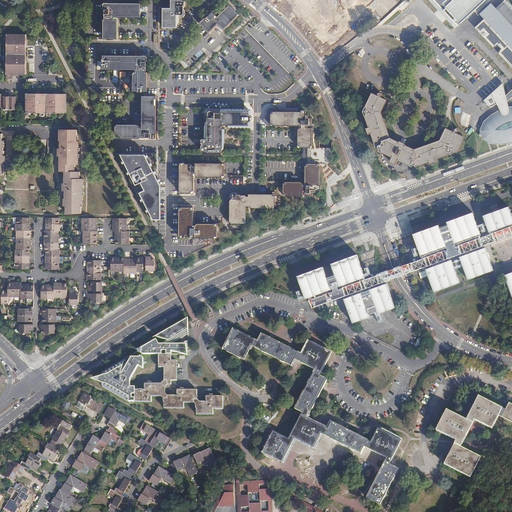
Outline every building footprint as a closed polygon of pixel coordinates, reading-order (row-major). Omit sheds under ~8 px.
[(186,6),(185,0),(171,0),(171,5),(172,6),(172,8),(163,8),(163,27),(177,27),(177,14),(179,14),(179,17),(185,17),(185,10),(184,9),(184,6),(186,6)] [(439,0),(461,24),(474,11),(486,0),(439,0)] [(505,57),(506,58),(507,60),(511,65),(511,66),(511,7),(507,2),(496,11),(489,4),(480,12),(485,18),(475,27),(482,35),(482,34),(488,39),(489,40),(490,41),(494,47),(496,47),(500,50),(499,53),(505,57)] [(141,17),(141,3),(113,3),(113,4),(111,4),(111,3),(104,3),(104,9),(105,9),(105,19),(104,19),(104,38),(118,38),(119,19),(116,19),(116,17),(141,17)] [(217,23),(218,24),(224,30),(239,15),(230,5),(218,17),(216,15),(217,14),(213,10),(209,13),(210,15),(208,17),(207,16),(199,23),(209,33),(216,26),(216,24),(217,23)] [(27,34),(7,34),(7,75),(12,75),(27,75),(27,64),(26,64),(26,45),(28,45),(28,34),(27,34)] [(132,91),(147,91),(147,72),(146,72),(146,62),(148,60),(148,57),(146,56),(143,55),(141,57),(139,57),(138,56),(103,55),(103,69),(135,70),(135,72),(134,72),(133,74),(132,91)] [(511,106),(509,107),(507,102),(506,95),(503,83),(484,100),(490,107),(497,104),(500,110),(492,115),(484,121),(480,130),(481,132),(480,133),(479,134),(479,135),(480,136),(481,137),(482,137),(483,139),(489,142),(492,144),(501,144),(511,143),(511,142),(511,106)] [(66,113),(66,94),(37,94),(37,92),(26,92),(26,108),(26,113),(66,113)] [(375,145),(376,145),(376,146),(378,146),(378,148),(379,148),(380,149),(381,151),(381,152),(386,153),(387,155),(391,157),(391,156),(392,157),(390,161),(391,162),(392,163),(393,163),(394,164),(395,164),(396,164),(398,160),(399,160),(399,161),(403,162),(404,162),(405,162),(408,165),(410,165),(411,164),(412,164),(414,165),(415,165),(416,166),(418,166),(419,166),(422,163),(423,163),(424,163),(430,162),(441,158),(442,156),(446,156),(447,155),(448,154),(448,153),(448,152),(449,153),(450,152),(451,151),(454,153),(455,151),(456,152),(458,149),(459,148),(461,144),(461,143),(462,142),(464,138),(464,136),(456,133),(456,132),(454,132),(446,128),(445,129),(443,133),(443,134),(442,135),(439,140),(434,142),(433,143),(432,143),(428,144),(427,145),(426,145),(414,149),(412,148),(411,148),(410,147),(394,139),(391,140),(391,139),(389,138),(390,137),(388,132),(387,131),(387,130),(386,126),(385,125),(385,124),(384,119),(382,119),(383,118),(381,112),(383,107),(383,106),(384,105),(386,101),(386,99),(380,97),(382,94),(379,93),(378,96),(372,93),(371,93),(367,101),(368,102),(368,104),(365,106),(365,107),(365,108),(366,109),(366,110),(365,111),(365,112),(366,113),(364,114),(364,116),(365,117),(367,120),(366,122),(373,139),(374,139),(374,140),(374,144),(375,145)] [(156,129),(157,96),(142,96),(142,126),(140,126),(139,124),(116,124),(115,133),(117,133),(121,137),(121,139),(139,139),(139,137),(150,137),(151,139),(155,139),(156,137),(156,134),(154,132),(154,131),(156,129)] [(251,115),(251,112),(251,111),(245,111),(222,111),(222,112),(215,112),(213,110),(210,110),(208,112),(208,116),(210,117),(210,121),(208,121),(208,137),(203,137),(201,139),(201,149),(203,151),(206,151),(208,151),(208,153),(222,153),(222,126),(221,125),(222,123),(224,125),(244,126),(246,126),(251,126),(251,122),(253,122),(253,119),(253,116),(251,115)] [(303,111),(301,112),(276,112),(273,112),(272,113),(272,117),(271,118),(271,120),(272,121),(272,127),(301,127),(301,129),(300,129),(298,130),(298,148),(303,149),(308,149),(313,149),(313,148),(313,138),(313,129),(311,129),(311,127),(313,127),(313,120),(312,119),(310,119),(310,117),(309,116),(307,116),(307,114),(307,112),(306,111),(303,111)] [(77,130),(61,130),(61,134),(59,134),(59,142),(60,142),(60,149),(58,149),(57,157),(59,157),(62,157),(62,160),(59,160),(59,172),(64,172),(63,183),(62,183),(62,191),(65,191),(64,198),(63,198),(63,206),(65,206),(65,213),(80,213),(81,202),(82,202),(83,179),(79,179),(80,172),(75,172),(75,164),(78,164),(79,141),(76,141),(77,130)] [(313,149),(308,149),(308,163),(308,165),(320,165),(320,166),(323,169),(327,165),(329,167),(332,164),(332,148),(313,148),(313,149)] [(157,153),(117,153),(150,218),(157,218),(157,153)] [(186,163),(184,162),(181,162),(180,164),(180,167),(182,168),(183,168),(183,171),(181,170),(180,172),(180,193),(193,193),(194,174),(196,175),(197,177),(224,177),(224,164),(223,163),(196,163),(196,166),(194,165),(194,164),(191,164),(185,164),(186,163)] [(317,194),(317,191),(321,191),(321,185),(320,185),(320,166),(320,165),(308,165),(308,163),(302,163),(302,165),(303,165),(304,166),(305,166),(305,186),(299,186),(299,184),(297,183),(285,183),(282,185),(283,188),(282,197),(303,197),(313,197),(313,194),(317,194)] [(230,208),(228,208),(227,216),(227,223),(229,223),(230,224),(230,225),(240,225),(245,225),(245,223),(247,222),(249,222),(249,209),(247,209),(247,208),(250,208),(252,209),(274,209),(275,208),(281,208),(282,207),(282,197),(283,188),(280,188),(280,186),(277,186),(277,188),(275,188),(275,190),(273,190),(273,194),(248,194),(248,197),(247,197),(246,195),(238,195),(236,193),(234,193),(232,195),(232,198),(233,199),(231,201),(232,204),(230,206),(230,208)] [(412,263),(414,270),(425,267),(426,271),(434,291),(463,281),(462,278),(461,275),(463,275),(464,277),(465,280),(493,270),(496,278),(500,277),(505,275),(511,294),(511,200),(482,212),(483,215),(475,218),(472,212),(447,221),(448,224),(440,227),(439,224),(413,233),(422,259),(412,263)] [(218,239),(218,224),(197,224),(195,225),(195,226),(193,226),(193,207),(180,207),(180,228),(181,229),(182,229),(182,231),(181,231),(179,233),(179,236),(181,238),(184,238),(185,237),(193,237),(193,235),(195,235),(195,238),(218,239)] [(377,283),(379,282),(377,275),(374,276),(373,274),(365,276),(357,254),(331,263),(336,276),(328,279),(323,266),(297,276),(305,298),(314,295),(318,305),(343,296),(353,322),(370,316),(369,314),(377,311),(378,313),(396,307),(387,284),(378,286),(377,283)] [(150,259),(150,257),(146,257),(146,270),(155,270),(155,260),(152,260),(150,259)] [(409,272),(414,270),(412,263),(406,265),(409,272)] [(388,279),(409,272),(406,265),(393,269),(385,272),(388,279)] [(385,272),(377,275),(379,282),(388,279),(385,272)] [(89,287),(89,291),(102,291),(102,282),(91,282),(91,285),(91,287),(89,287)] [(74,293),(74,290),(70,290),(70,296),(68,296),(68,304),(78,304),(78,293),(76,293),(74,293)] [(89,293),(89,297),(91,297),(91,299),(91,302),(102,302),(102,293),(89,293)] [(188,334),(188,322),(160,338),(174,342),(188,334)] [(31,328),(33,328),(33,324),(20,324),(20,333),(31,333),(31,330),(31,328)] [(44,328),(44,330),(44,333),(55,333),(55,325),(41,324),(41,328),(44,328)] [(252,346),(255,347),(258,341),(257,341),(256,340),(233,329),(223,349),(241,358),(243,359),(244,360),(252,346)] [(273,356),(280,343),(268,337),(262,334),(261,335),(258,341),(255,347),(273,356)] [(421,349),(427,337),(425,335),(421,334),(415,346),(421,349)] [(315,369),(322,373),(325,367),(332,352),(308,340),(301,354),(298,360),(299,361),(303,363),(315,369)] [(171,351),(187,351),(188,341),(173,345),(173,346),(166,346),(162,346),(158,346),(158,344),(156,341),(142,349),(141,353),(143,354),(159,354),(172,354),(171,351)] [(295,359),(298,352),(280,343),(273,356),(291,366),(295,359)] [(223,409),(223,396),(214,396),(213,395),(210,394),(210,396),(207,396),(207,402),(200,401),(198,399),(198,396),(197,396),(197,390),(184,390),(184,388),(181,388),(181,390),(178,390),(177,388),(175,385),(172,385),(172,381),(177,381),(177,368),(179,367),(179,364),(177,364),(177,361),(172,361),(172,354),(159,354),(159,368),(165,368),(165,381),(162,384),(152,384),(152,382),(148,382),(148,384),(145,384),(145,390),(135,390),(135,402),(152,402),(152,396),(162,397),(164,399),(164,402),(165,402),(165,408),(184,408),(184,403),(194,403),(196,405),(196,408),(197,408),(197,414),(214,415),(213,409),(223,409)] [(140,357),(131,357),(127,364),(124,362),(123,366),(121,361),(103,372),(102,375),(99,377),(98,379),(96,379),(96,380),(98,380),(99,382),(102,383),(103,387),(129,402),(129,401),(135,402),(135,390),(135,387),(130,387),(130,379),(138,365),(143,368),(143,365),(147,362),(143,360),(143,358),(140,356),(140,357)] [(304,391),(318,397),(321,390),(322,389),(323,387),(327,379),(320,376),(322,373),(315,369),(304,391)] [(265,381),(260,389),(266,393),(270,385),(265,381)] [(302,412),(309,416),(310,413),(318,397),(304,391),(301,398),(300,399),(299,401),(295,409),(298,410),(302,412)] [(96,412),(101,403),(98,401),(97,402),(91,398),(91,397),(85,393),(79,402),(86,406),(87,405),(93,409),(93,410),(96,412)] [(499,416),(503,408),(493,404),(491,402),(479,396),(469,416),(467,420),(473,423),(475,420),(487,426),(493,429),(499,416)] [(86,406),(79,402),(77,406),(84,410),(86,406)] [(100,414),(105,405),(101,403),(96,412),(100,414)] [(511,422),(511,404),(509,403),(506,410),(503,408),(499,416),(511,422)] [(110,407),(105,415),(108,417),(113,409),(110,407)] [(473,423),(467,420),(447,409),(436,430),(453,439),(456,440),(456,442),(455,444),(461,447),(463,443),(469,431),(473,423)] [(116,411),(111,419),(107,425),(110,427),(114,429),(117,424),(119,420),(126,424),(129,419),(116,411)] [(325,435),(328,429),(325,428),(320,426),(317,424),(312,421),(307,419),(301,416),(290,436),(295,438),(314,448),(321,434),(325,435)] [(58,450),(59,450),(66,438),(65,438),(66,435),(67,435),(68,436),(70,431),(69,430),(72,426),(59,418),(53,427),(58,430),(50,445),(58,450)] [(152,428),(150,426),(143,422),(140,429),(149,435),(146,441),(150,444),(158,431),(152,428)] [(343,445),(350,431),(342,427),(339,425),(337,424),(332,422),(328,429),(325,435),(343,445)] [(114,429),(110,427),(108,430),(107,429),(101,440),(99,443),(104,446),(105,447),(108,444),(111,438),(117,442),(116,445),(121,448),(125,442),(120,439),(120,437),(116,435),(118,431),(114,429)] [(387,458),(392,461),(398,448),(402,440),(378,428),(371,442),(368,440),(365,447),(387,458)] [(165,436),(158,431),(150,444),(154,447),(158,449),(165,436)] [(283,462),(294,441),(289,439),(273,431),(272,433),(262,452),(273,457),(283,462)] [(365,447),(368,440),(360,436),(359,435),(357,434),(350,431),(343,445),(358,452),(357,454),(359,456),(360,453),(361,454),(365,447)] [(99,443),(101,440),(93,435),(83,452),(90,456),(93,451),(95,447),(100,450),(102,451),(103,449),(104,446),(99,443)] [(168,437),(165,436),(158,449),(164,453),(172,440),(168,437)] [(154,447),(150,444),(146,441),(145,441),(141,438),(139,442),(138,443),(138,444),(143,447),(145,448),(140,457),(146,461),(150,453),(154,447)] [(43,455),(48,458),(54,462),(58,456),(55,454),(58,450),(50,445),(48,444),(45,448),(46,449),(43,455)] [(461,447),(455,444),(453,447),(449,454),(444,464),(471,478),(481,457),(461,447)] [(145,448),(143,447),(141,450),(139,450),(137,453),(137,455),(140,457),(145,448)] [(218,465),(210,448),(206,450),(201,452),(200,452),(194,455),(194,457),(197,463),(204,460),(204,459),(206,458),(210,465),(209,465),(211,469),(218,465)] [(29,457),(26,464),(31,467),(37,471),(41,464),(39,463),(41,459),(37,456),(31,452),(28,457),(29,457)] [(90,456),(83,452),(82,452),(77,460),(76,460),(72,467),(76,469),(80,472),(84,465),(85,463),(92,467),(91,467),(95,469),(99,462),(90,456)] [(39,453),(37,456),(41,459),(46,461),(48,458),(43,455),(39,453)] [(128,471),(132,474),(134,476),(139,468),(143,461),(130,454),(128,456),(127,458),(127,459),(134,462),(130,468),(128,471)] [(191,476),(197,473),(198,472),(190,455),(183,458),(180,459),(173,462),(174,463),(169,466),(170,470),(174,472),(184,467),(184,466),(186,465),(190,472),(189,472),(191,476)] [(14,479),(17,474),(16,474),(17,472),(18,472),(21,474),(25,468),(20,465),(14,461),(10,468),(7,467),(5,471),(7,472),(5,476),(11,480),(14,479)] [(376,480),(390,486),(392,482),(399,468),(390,464),(385,461),(381,469),(380,472),(376,480)] [(22,462),(20,465),(25,468),(29,470),(31,467),(26,464),(22,462)] [(176,476),(159,466),(155,472),(154,475),(153,475),(149,481),(150,482),(157,486),(161,479),(160,479),(162,477),(168,480),(168,481),(171,483),(175,477),(176,476)] [(118,489),(124,493),(129,485),(133,479),(131,477),(132,474),(128,471),(125,469),(123,473),(120,471),(118,474),(117,476),(123,480),(118,489)] [(65,483),(61,489),(72,496),(74,493),(71,491),(73,488),(74,486),(80,490),(83,492),(87,486),(88,485),(72,475),(71,475),(65,483)] [(259,480),(247,481),(247,485),(248,495),(241,495),(237,495),(238,507),(241,507),(249,506),(250,511),(249,511),(261,511),(261,501),(268,501),(272,500),(271,489),(267,489),(260,489),(259,484),(259,480)] [(271,480),(259,480),(259,484),(267,484),(267,489),(271,489),(271,480)] [(380,504),(390,486),(376,480),(371,489),(371,490),(367,497),(380,504)] [(247,481),(241,481),(236,482),(237,495),(241,495),(240,485),(247,485),(247,481)] [(20,483),(15,491),(19,493),(14,501),(10,499),(4,508),(11,511),(15,511),(23,500),(26,502),(29,496),(26,494),(29,489),(20,483)] [(160,502),(164,496),(164,495),(148,486),(147,485),(143,492),(142,494),(138,501),(141,502),(146,505),(150,499),(149,498),(150,496),(157,500),(157,501),(160,502)] [(227,487),(224,487),(214,506),(218,506),(219,504),(235,503),(234,486),(230,486),(227,487)] [(115,511),(118,507),(121,501),(124,497),(122,496),(124,493),(118,489),(116,488),(114,491),(111,489),(109,492),(108,494),(115,498),(109,507),(110,508),(115,511)] [(51,504),(52,505),(49,510),(52,511),(57,511),(59,510),(59,509),(62,504),(63,502),(62,501),(63,500),(70,504),(69,505),(70,505),(73,507),(77,500),(77,499),(72,496),(61,489),(60,489),(55,498),(55,497),(51,504)] [(291,499),(307,507),(314,510),(315,507),(314,507),(292,496),(291,499)] [(272,511),(272,500),(268,501),(269,511),(261,511),(272,511)] [(316,505),(317,504),(316,504),(317,503),(316,503),(314,507),(315,507),(314,510),(307,507),(306,508),(306,509),(306,510),(306,511),(326,511),(327,510),(327,509),(327,508),(326,508),(325,507),(323,505),(322,506),(320,506),(320,507),(319,507),(318,507),(317,506),(316,506),(316,505)]
